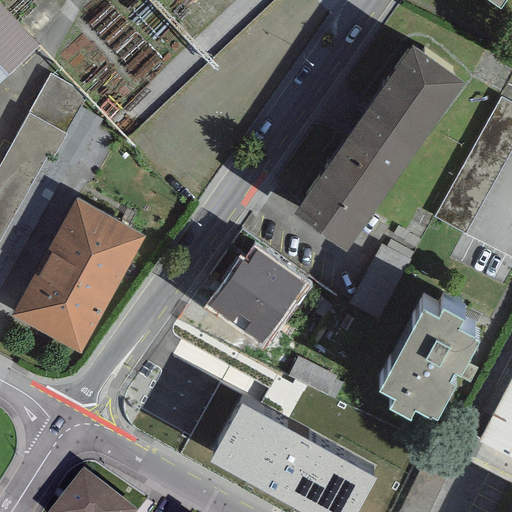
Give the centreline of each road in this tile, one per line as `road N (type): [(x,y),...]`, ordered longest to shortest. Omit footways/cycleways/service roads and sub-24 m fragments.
road 1 (residential): [(364,0),(72,424)]
road 2 (residential): [(72,424),(232,511)]
road 3 (unknown): [(0,280),(85,120)]
